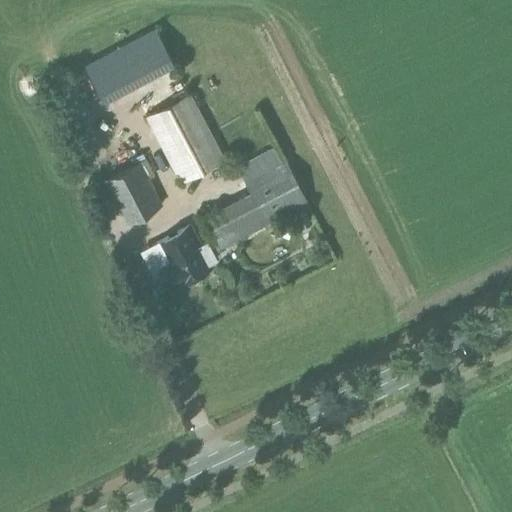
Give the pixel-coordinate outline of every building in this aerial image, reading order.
[(141,43),(129,48),(137,67),(149,62),(141,43)] [(190,91),(145,115),(179,182),(224,159),(190,91)] [(245,181),(250,191),(200,217),(218,250),(307,202),(286,160),(245,181)] [(162,204),(139,161),(102,179),(126,223),(162,204)] [(207,241),(200,245),(189,224),(141,250),(152,271),(160,267),(171,287),(212,266),(210,262),(216,259),(207,241)]
